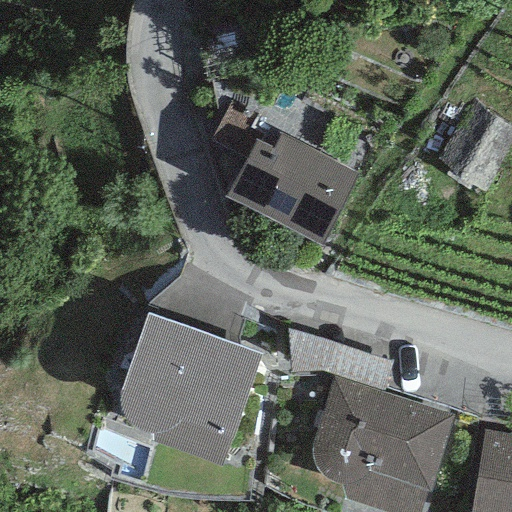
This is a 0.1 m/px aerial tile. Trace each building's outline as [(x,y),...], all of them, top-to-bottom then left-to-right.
[(511,142),(511,125),(475,100),(435,158),(480,189),(511,142)] [(230,101),(210,137),(237,153),(257,116),(230,101)] [(358,172),(281,133),(274,147),(254,137),(225,194),(322,243),(358,172)] [(261,348),(147,306),(119,383),(118,390),(118,397),(120,403),(125,410),(128,414),(138,420),(144,422),(151,424),(152,435),(220,459),(261,348)] [(452,412),(333,375),(313,436),(312,445),(314,456),(321,465),(328,469),(340,474),(347,493),(406,511),(417,511),(427,483),(430,484),(452,412)] [(511,511),(511,433),(483,428),(468,511),(511,511)]
